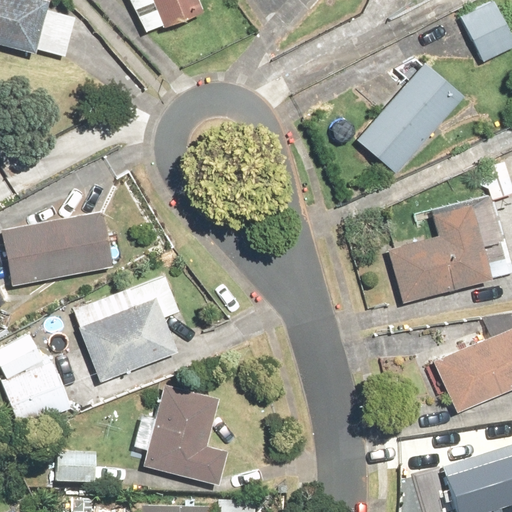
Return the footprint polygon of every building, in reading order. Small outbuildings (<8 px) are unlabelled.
[(0,0),(0,36),(36,47),(49,0),(0,0)] [(198,0),(154,0),(163,22),(202,7),(198,0)] [(511,38),(491,0),(489,0),(456,18),(481,64),(511,46),(511,38)] [(422,68),(357,141),(391,171),(456,98),(422,68)] [(511,159),(473,170),(480,195),(511,186),(511,159)] [(389,249),(403,301),(494,275),(474,201),(432,213),(438,236),(389,249)] [(104,213),(5,229),(13,278),(112,261),(104,213)] [(139,276),(67,305),(95,373),(167,345),(139,276)] [(511,321),(434,358),(457,406),(511,380),(511,321)] [(0,374),(2,380),(0,381),(0,390),(16,431),(71,410),(51,357),(40,361),(29,333),(0,344),(0,374)] [(217,399),(162,387),(145,461),(221,478),(227,450),(207,446),(217,399)] [(511,448),(443,472),(456,511),(478,511),(511,501),(511,448)] [(95,455),(54,452),(52,484),(93,487),(95,455)]
